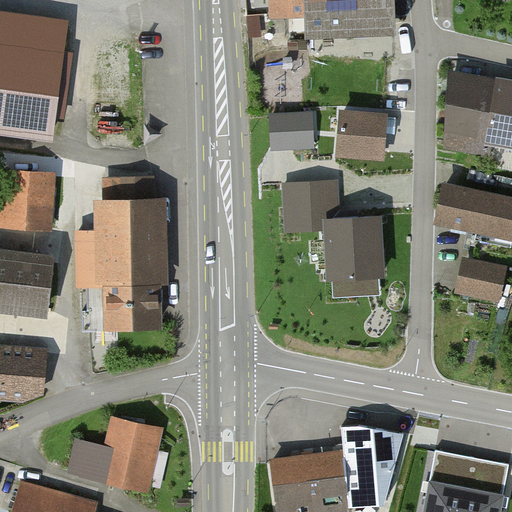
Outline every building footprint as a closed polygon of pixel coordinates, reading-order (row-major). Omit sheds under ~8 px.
[(303,27),(393,25),(392,0),(273,0),(274,18),(302,17),(303,27)] [(0,125),(45,132),(59,35),(0,26),(0,125)] [(337,69),(334,100),(404,107),(407,75),(337,69)] [(497,135),(511,138),(511,89),(457,79),(443,146),(493,156),(497,135)] [(336,152),(387,155),(389,125),(338,122),(336,152)] [(5,228),(49,231),(53,176),(9,173),(5,228)] [(109,326),(157,324),(153,189),(104,190),(104,204),(109,326)] [(511,237),(511,203),(444,190),(437,223),(511,237)] [(0,299),(46,304),(50,264),(0,259),(0,299)] [(459,292),(501,300),(506,272),(464,264),(459,292)] [(49,357),(0,352),(0,390),(46,395),(49,357)] [(401,436),(342,422),(346,455),(275,464),(280,511),(321,511),(321,510),(386,503),(401,436)] [(68,473),(147,490),(158,437),(111,427),(106,452),(74,446),(68,473)] [(501,511),(510,465),(436,451),(424,511),(501,511)] [(68,511),(25,500),(21,511),(68,511)]
